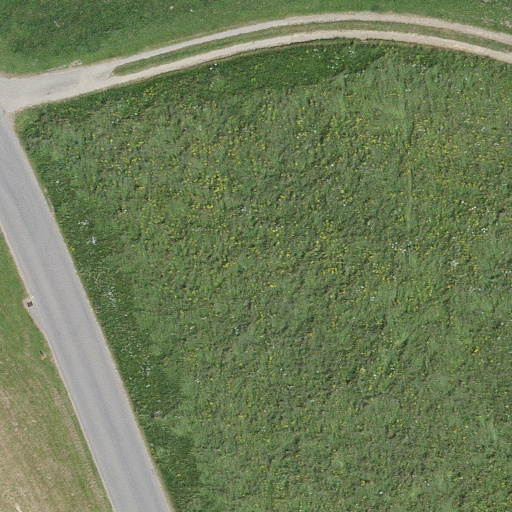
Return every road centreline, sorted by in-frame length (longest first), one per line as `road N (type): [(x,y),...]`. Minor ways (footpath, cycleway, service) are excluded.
road 1 (track): [(0,96),(137,52),(419,13),(511,35)]
road 2 (unclassified): [(135,511),(0,207)]
